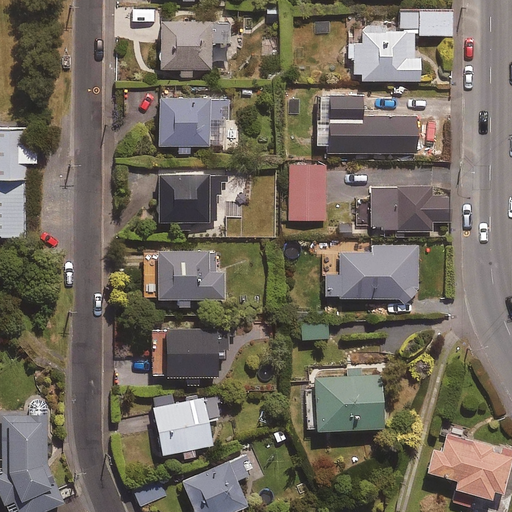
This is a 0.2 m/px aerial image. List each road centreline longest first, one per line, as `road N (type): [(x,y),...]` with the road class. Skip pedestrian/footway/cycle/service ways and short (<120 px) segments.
road 1 (residential): [(89,0),(85,412),(108,511)]
road 2 (tertiary): [(511,369),(479,289),(479,0)]
road 3 (tertiary): [(506,0),(511,303)]
